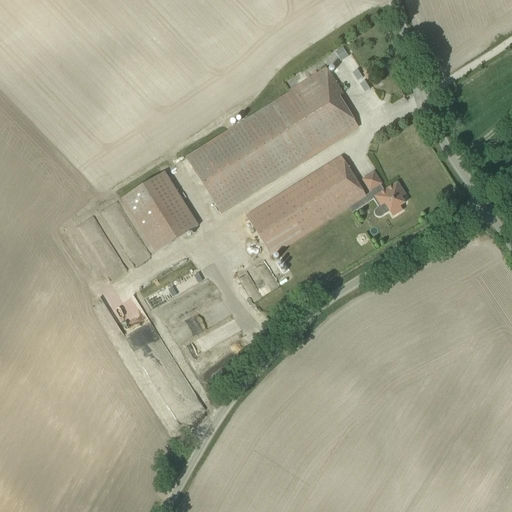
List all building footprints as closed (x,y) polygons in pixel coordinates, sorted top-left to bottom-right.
[(341,100),(345,98),(328,71),(291,95),(293,97),(188,163),(222,216),(360,130),(341,100)] [(359,73),(352,77),(357,86),(365,82),(359,73)] [(368,200),(344,161),(249,221),(271,257),(349,208),(353,213),(365,206),(363,203),(368,200)] [(360,179),(368,192),(381,184),(374,171),(360,179)] [(123,203),(157,257),(200,230),(167,176),(123,203)] [(406,195),(397,182),(384,190),(382,188),(381,186),(372,192),(373,194),(376,199),(386,214),(390,211),(393,217),(402,211),(400,207),(405,204),(401,198),(406,195)]
